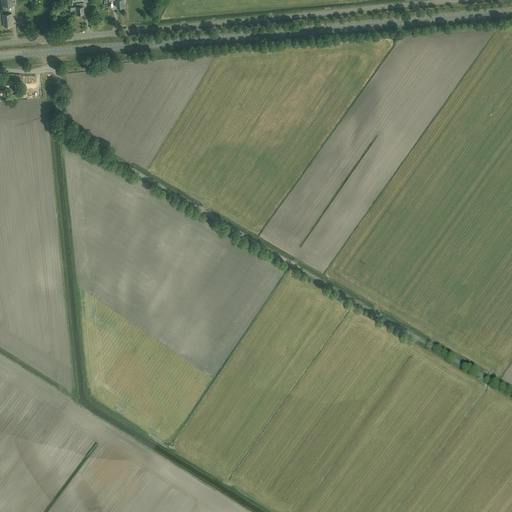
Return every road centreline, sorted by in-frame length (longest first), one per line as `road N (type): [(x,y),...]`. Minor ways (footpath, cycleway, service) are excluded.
road 1 (unclassified): [(511,393),(77,137),(52,70),(0,69)]
road 2 (secondary): [(511,11),(0,56)]
road 3 (unclassified): [(0,43),(466,0)]
